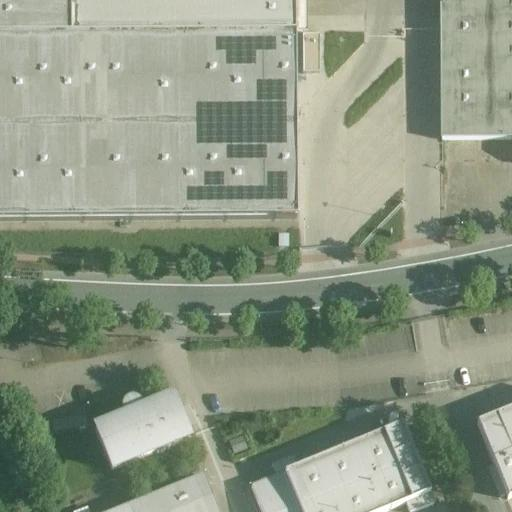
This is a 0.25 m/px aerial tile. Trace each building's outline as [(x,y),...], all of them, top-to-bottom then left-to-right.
[(0,0),(0,42),(67,42),(66,0),(0,0)] [(66,0),(67,42),(296,40),(295,0),(66,0)] [(511,0),(441,0),(443,143),(511,141),(511,0)] [(0,230),(295,228),(296,40),(0,42),(0,230)] [(173,400),(94,431),(112,470),(187,441),(173,400)] [(511,412),(477,427),(509,501),(511,499),(511,412)] [(299,511),(391,511),(432,496),(402,424),(284,472),(299,511)] [(248,487),(258,511),(299,511),(284,472),(248,487)] [(216,511),(202,479),(121,511),(216,511)]
